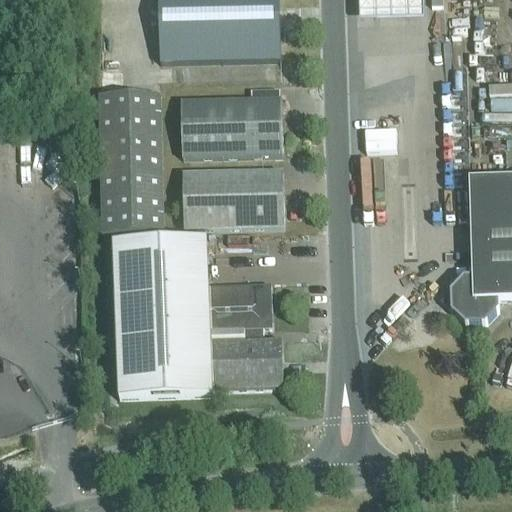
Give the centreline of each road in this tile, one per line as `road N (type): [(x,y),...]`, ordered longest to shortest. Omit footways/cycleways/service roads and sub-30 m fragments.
road 1 (unclassified): [(349,477),(332,0)]
road 2 (tertiary): [(349,477),(187,491),(76,511)]
road 3 (tertiary): [(511,466),(349,477)]
